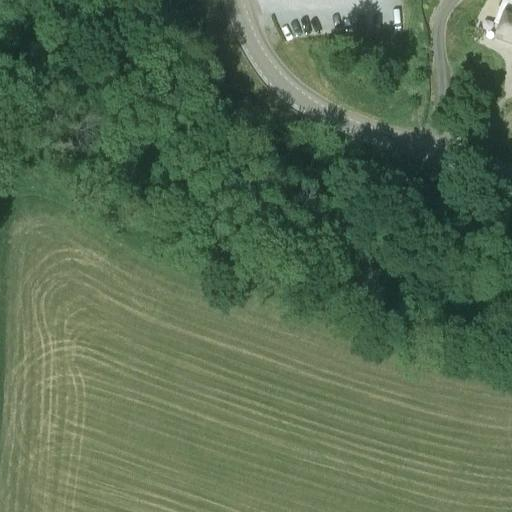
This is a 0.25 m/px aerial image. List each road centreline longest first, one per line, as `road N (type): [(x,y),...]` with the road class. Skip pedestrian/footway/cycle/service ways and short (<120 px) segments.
road 1 (tertiary): [(511,177),(351,127),(305,103),(263,64),(235,0)]
road 2 (track): [(147,0),(174,71),(201,102),(261,140)]
